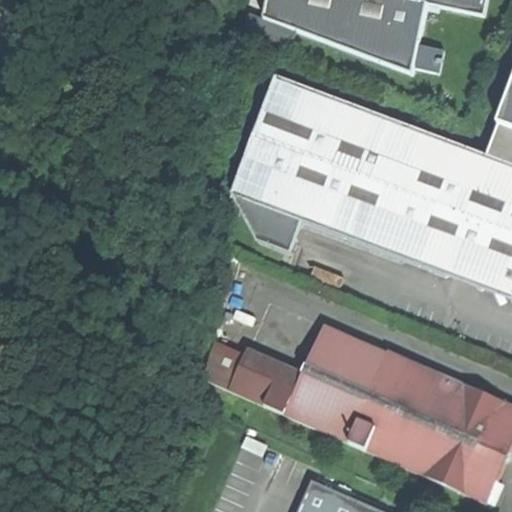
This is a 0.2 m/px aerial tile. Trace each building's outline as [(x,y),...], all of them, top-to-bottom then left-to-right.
[(269,0),(265,22),(415,78),(428,6),(485,18),(488,0),(269,0)] [(511,165),(487,157),(275,78),(231,198),(303,224),(447,278),(467,265),(474,288),(485,292),(505,283),(511,302),(511,165)] [(511,89),(487,157),(511,165),(511,89)] [(290,255),(303,224),(231,198),(256,242),(290,255)] [(447,278),(474,288),(467,265),(447,278)] [(485,292),(511,302),(505,283),(485,292)] [(290,419),(489,505),(509,461),(511,453),(511,405),(388,352),(387,355),(328,330),(304,387),(290,419)] [(232,394),(290,419),(304,387),(246,362),(232,394)] [(317,511),(375,511),(326,492),(317,511)]
